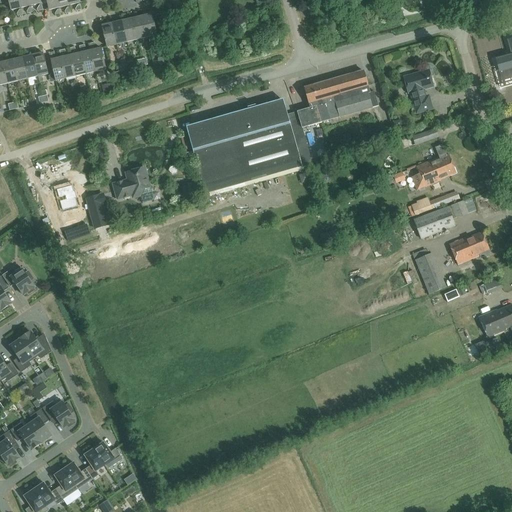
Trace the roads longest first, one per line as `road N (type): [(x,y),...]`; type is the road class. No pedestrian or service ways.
road 1 (unclassified): [(0,158),(306,65)]
road 2 (residential): [(0,490),(89,427),(39,310),(0,336)]
road 3 (residential): [(511,212),(456,23)]
road 4 (unclassified): [(306,65),(456,23)]
